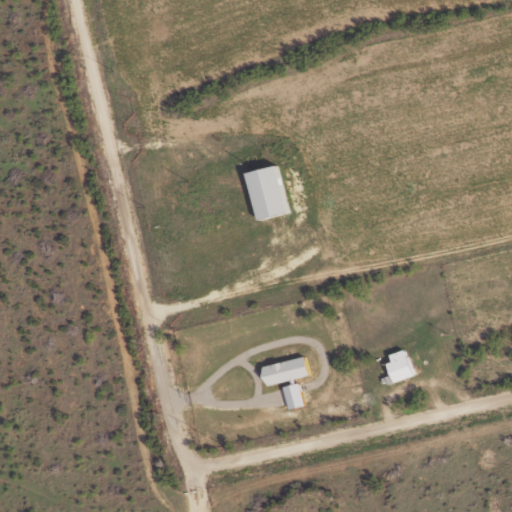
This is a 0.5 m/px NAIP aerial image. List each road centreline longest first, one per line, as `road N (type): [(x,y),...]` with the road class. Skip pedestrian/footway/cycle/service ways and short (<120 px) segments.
road 1 (residential): [(182,462),(142,373),(62,0)]
road 2 (residential): [(511,397),(182,462)]
road 3 (residential): [(177,482),(0,456)]
